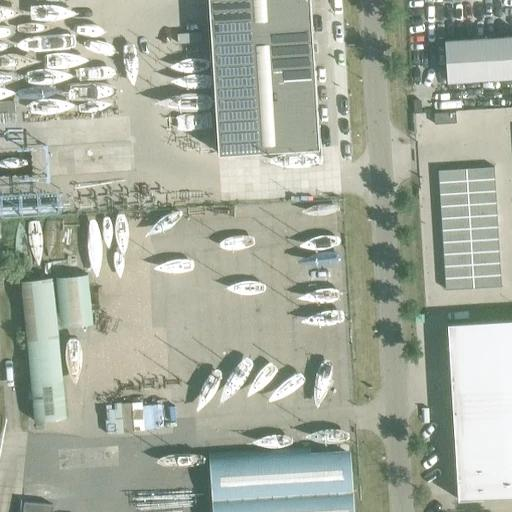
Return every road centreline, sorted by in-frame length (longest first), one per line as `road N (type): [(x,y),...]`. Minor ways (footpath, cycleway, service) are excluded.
road 1 (unclassified): [(398,511),(366,0)]
road 2 (unknown): [(376,159),(165,174),(139,161),(128,143),(116,21)]
road 3 (unknown): [(392,414),(246,422),(139,445),(102,474),(90,511)]
